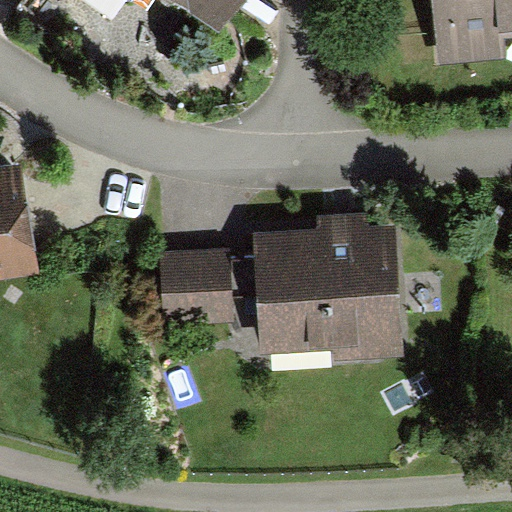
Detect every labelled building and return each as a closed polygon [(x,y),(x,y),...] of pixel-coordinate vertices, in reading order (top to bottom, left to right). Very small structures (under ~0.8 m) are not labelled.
[(188,0),(218,20),(231,0),(188,0)] [(511,0),(431,0),(437,58),(505,51),(511,43),(511,0)] [(0,158),(0,271),(41,265),(24,155),(0,158)] [(392,217),(259,225),(266,338),(337,334),(338,351),(401,347),(392,217)] [(229,244),(162,248),(166,319),(233,314),(229,244)]
